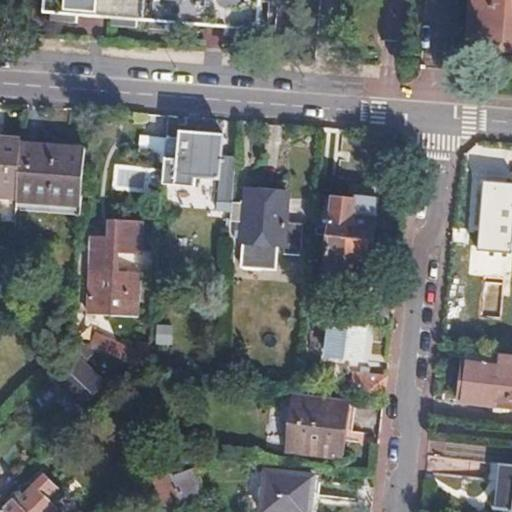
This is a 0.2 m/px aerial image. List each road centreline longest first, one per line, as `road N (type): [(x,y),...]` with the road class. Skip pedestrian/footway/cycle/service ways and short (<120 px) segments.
road 1 (residential): [(0,84),(439,116)]
road 2 (residential): [(394,511),(439,116)]
